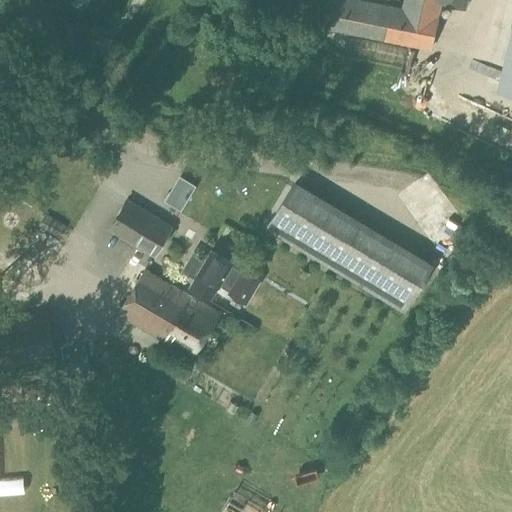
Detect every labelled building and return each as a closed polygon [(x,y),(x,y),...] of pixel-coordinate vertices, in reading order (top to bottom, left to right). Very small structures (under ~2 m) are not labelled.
[(403,0),(402,7),(367,0),(316,0),(311,25),(431,49),(443,0),(403,0)] [(405,309),(429,269),(292,187),(268,227),(405,309)] [(173,225),(125,197),(107,229),(155,257),(173,225)] [(165,219),(190,232),(201,212),(176,199),(165,219)] [(195,253),(185,270),(196,276),(190,287),(210,299),(219,284),(229,290),(228,292),(248,304),(262,280),(243,268),(241,270),(231,264),(232,262),(211,250),(206,260),(195,253)] [(218,312),(145,269),(118,312),(192,355),(218,312)] [(0,320),(0,366),(56,354),(46,311),(0,320)] [(277,511),(234,486),(220,510),(222,511),(277,511)]
